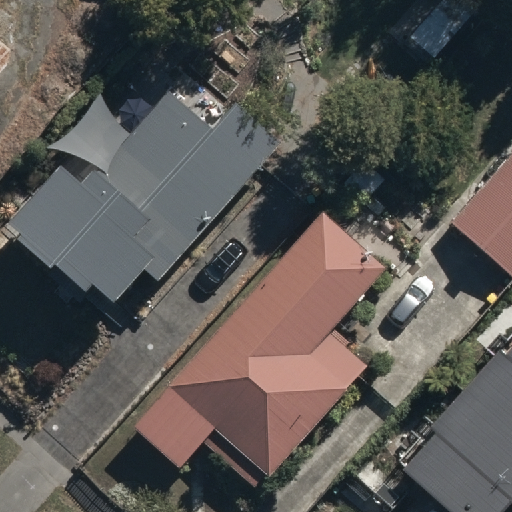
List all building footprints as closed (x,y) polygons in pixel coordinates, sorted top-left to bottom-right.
[(0,0),(0,92),(13,78),(0,66),(0,0)] [(94,0),(109,13),(120,0),(94,0)] [(463,0),(418,0),(391,31),(432,68),(480,15),(463,0)] [(415,98),(377,64),(339,107),(377,142),(415,98)] [(160,297),(277,158),(230,118),(213,138),(171,102),(84,205),(60,185),(7,247),(20,257),(13,265),(48,295),(54,288),(88,316),(92,311),(115,330),(150,288),(160,297)] [(446,236),(509,293),(511,289),(511,172),(508,169),(446,236)] [(318,236),(128,444),(175,486),(197,462),(248,508),(361,384),(325,352),(380,292),(318,236)] [(501,354),(431,430),(437,435),(404,471),(448,511),(506,511),(511,506),(511,349),(505,358),(501,354)]
